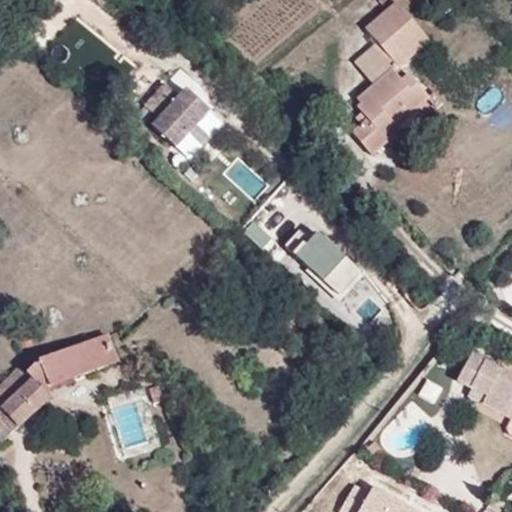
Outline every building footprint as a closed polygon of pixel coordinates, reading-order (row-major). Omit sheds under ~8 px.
[(392,71),(429,40),(397,3),(366,30),(377,43),(354,63),(374,86),(392,71)] [(374,86),(358,100),(361,105),(357,109),(367,120),(353,133),(373,158),(387,145),(402,132),(397,126),(428,98),(408,74),(401,81),(392,71),(374,86)] [(153,129),(179,153),(215,115),(189,91),(153,129)] [(446,103),(436,91),(430,97),(439,109),(446,103)] [(402,132),(387,145),(392,150),(406,138),(402,132)] [(340,299),(361,275),(318,235),(312,242),(300,231),(284,248),(340,299)] [(118,363),(108,336),(40,363),(27,376),(19,369),(0,387),(0,441),(1,442),(48,395),(47,393),(50,390),(118,363)] [(508,412),(511,414),(511,377),(474,357),(460,383),(473,391),(488,399),(485,406),(506,417),(508,412)] [(488,399),(473,391),(469,398),(485,406),(488,399)] [(401,511),(404,507),(373,490),(369,497),(354,488),(340,511),(401,511)]
